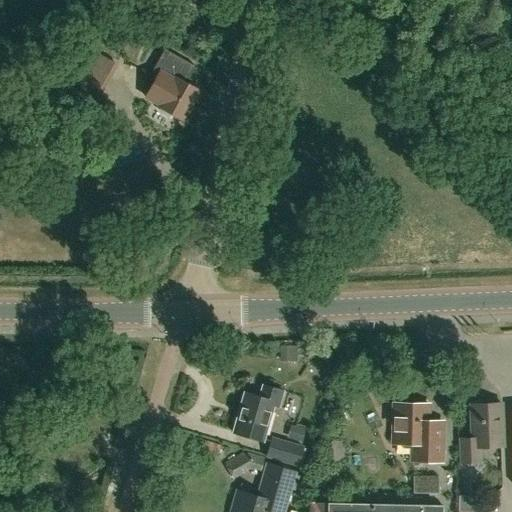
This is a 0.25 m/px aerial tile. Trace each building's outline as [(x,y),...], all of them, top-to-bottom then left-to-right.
[(108,76),(113,67),(115,64),(100,55),(93,66),(93,67),(108,76)] [(93,67),(93,66),(84,61),(73,80),(82,85),(93,67)] [(183,119),(198,92),(175,79),(160,106),(183,119)] [(297,360),(297,345),(281,345),(281,360),(297,360)] [(277,407),(282,392),(262,386),(259,398),(243,393),(232,432),(261,441),(272,405),(277,407)] [(440,461),(441,436),(427,435),(427,404),(393,403),(392,443),(411,443),(410,461),(440,461)] [(461,463),(479,462),(478,447),(503,446),(501,403),(470,405),(472,438),(460,439),(461,463)] [(287,437),(302,441),(305,430),(306,427),(296,424),(295,427),(291,426),(287,437)] [(298,467),(304,446),(271,436),(266,457),(298,467)] [(261,471),(264,457),(247,453),(249,470),(261,471)] [(269,511),(282,511),(290,487),(295,471),(265,463),(255,496),(236,490),(231,505),(235,506),(233,511),(266,511),(269,511)] [(413,492),(438,492),(438,476),(413,476),(413,492)] [(474,494),(460,493),(459,511),(474,511),(474,494)] [(0,509),(13,511),(15,511),(17,502),(0,498),(0,509)] [(309,503),(308,511),(440,511),(440,506),(329,504),(309,503)]
